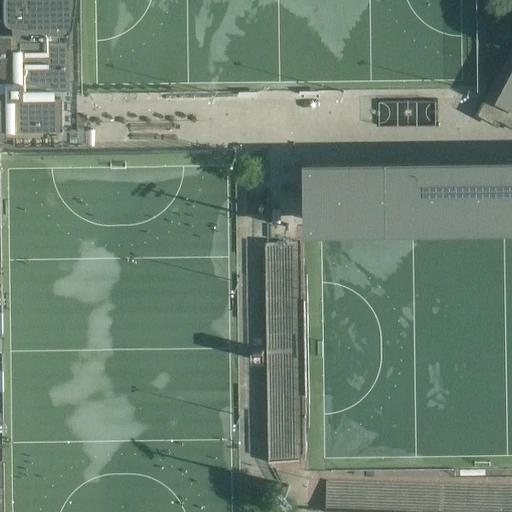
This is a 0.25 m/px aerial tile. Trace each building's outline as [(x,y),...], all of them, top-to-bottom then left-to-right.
[(2,0),(2,33),(0,33),(0,138),(3,138),(3,130),(10,130),(10,146),(60,146),(60,97),(51,97),(51,90),(68,90),(68,41),(58,41),(58,29),(63,29),(65,29),(65,28),(67,27),(67,26),(68,25),(68,24),(67,0),(2,0)] [(511,34),(478,115),(511,128),(511,34)] [(511,164),(394,164),(394,206),(494,207),(494,212),(511,211),(511,164)] [(265,242),(268,462),(299,462),(296,242),(265,242)] [(511,511),(511,486),(507,486),(326,481),(326,511),(333,511),(511,511)]
